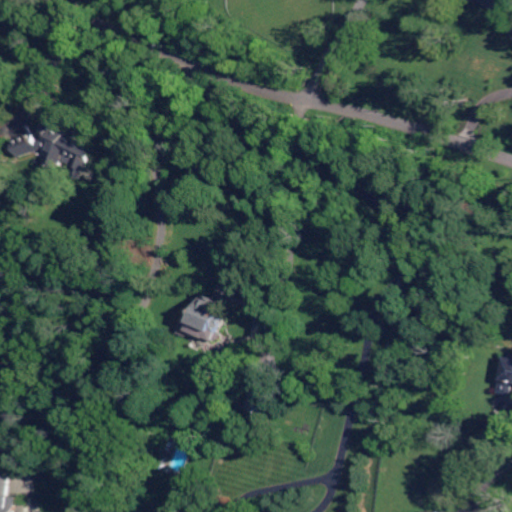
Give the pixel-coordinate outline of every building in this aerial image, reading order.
[(511,28),(508,29),(505,26),(503,20),(506,17),(511,17),(511,28)] [(511,56),(505,55),(504,60),(489,57),(490,52),(476,49),(481,27),(511,33),(511,56)] [(69,132),(68,135),(76,139),(77,136),(86,141),(84,145),(96,151),(86,171),(85,171),(81,180),(72,175),(76,167),(63,160),(59,168),(45,162),(51,148),(49,147),(21,156),(16,141),(45,131),(46,130),(49,123),(69,132)] [(218,341),(183,326),(187,315),(195,319),(206,294),(230,304),(226,314),(229,315),(218,341)] [(502,391),(511,392),(511,354),(508,354),(502,391)] [(5,378),(12,378),(13,388),(5,395),(5,403),(0,403),(0,361),(6,367),(7,372),(4,376),(5,378)] [(248,392),(240,389),(242,381),(250,383),(248,392)] [(281,419),(247,408),(254,385),(288,396),(281,419)] [(12,493),(14,494),(14,496),(21,496),(19,511),(0,511),(0,473),(14,474),(12,493)]
